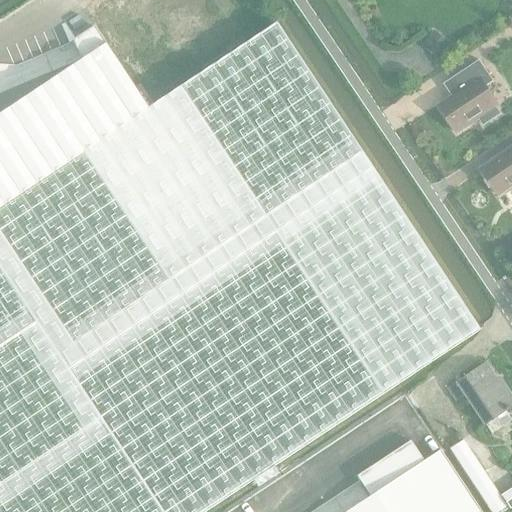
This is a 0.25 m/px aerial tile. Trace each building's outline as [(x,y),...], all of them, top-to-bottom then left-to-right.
[(0,511),(203,511),(251,481),(254,486),(256,488),(276,475),(271,468),(477,330),(275,25),(147,109),(146,110),(0,206),(0,511)] [(0,206),(146,110),(147,109),(104,44),(93,28),(72,41),(80,60),(0,113),(0,206)] [(431,34),(422,47),(441,60),(449,47),(431,34)] [(480,59),(455,76),(464,88),(440,104),(457,130),(479,115),(484,121),(499,111),(495,104),(499,102),(486,83),(494,78),(480,59)] [(511,148),(482,169),(500,195),(511,187),(511,148)] [(485,426),(511,407),(511,400),(502,385),(499,387),(484,365),(448,390),(456,402),(465,396),(485,426)] [(479,511),(438,449),(421,460),(408,440),(355,476),(368,496),(343,511),(479,511)]
